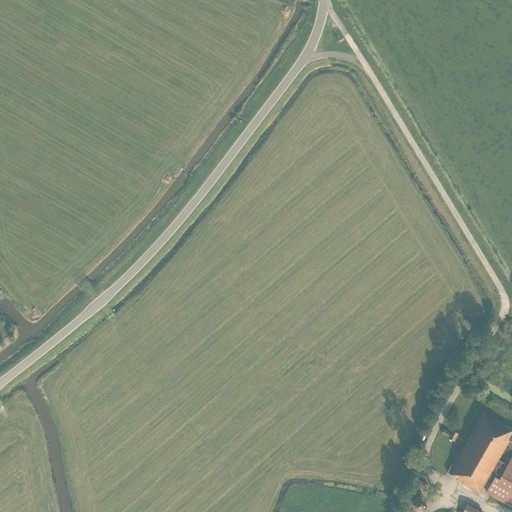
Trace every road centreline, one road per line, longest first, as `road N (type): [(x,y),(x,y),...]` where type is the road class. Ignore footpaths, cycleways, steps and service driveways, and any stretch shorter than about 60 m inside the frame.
road 1 (unclassified): [(365,65),(503,297),(495,328),(427,447),(427,471)]
road 2 (tertiary): [(303,60),(143,261),(0,383)]
